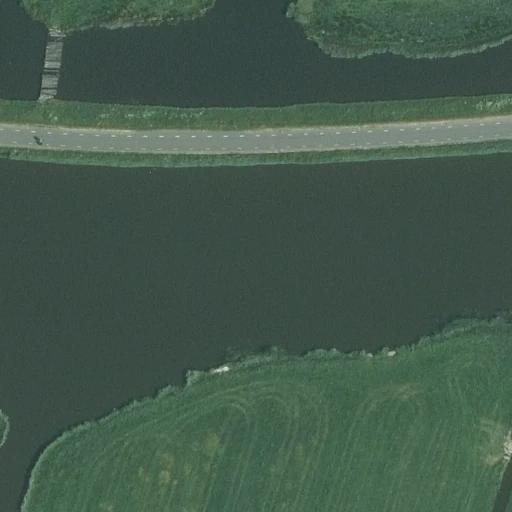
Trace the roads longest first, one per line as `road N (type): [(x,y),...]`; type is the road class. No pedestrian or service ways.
road 1 (tertiary): [(511,130),(206,147),(0,136)]
road 2 (track): [(58,18),(41,138)]
